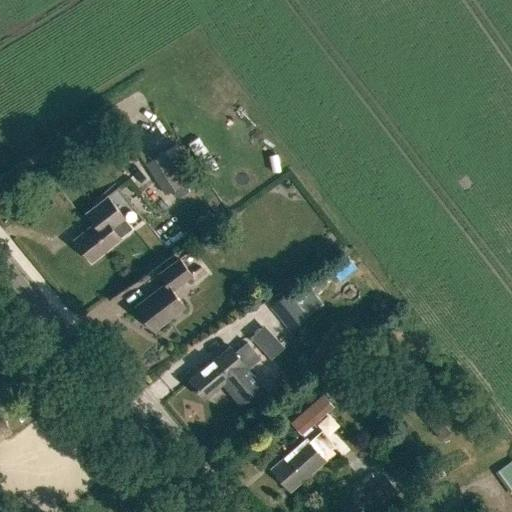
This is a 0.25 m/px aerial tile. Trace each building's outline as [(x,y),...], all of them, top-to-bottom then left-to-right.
[(146,163),(165,193),(197,172),(177,142),(163,151),(146,163)] [(74,239),(91,260),(120,237),(133,227),(107,195),(86,212),(94,223),(74,239)] [(166,283),(136,306),(153,328),(184,305),(172,290),(192,275),(180,258),(159,274),(166,283)] [(269,305),(289,329),(322,303),(302,278),(269,305)] [(0,394),(13,385),(1,370),(14,361),(2,344),(0,344),(0,394)] [(204,397),(226,380),(244,401),(262,386),(229,345),(189,379),(204,397)] [(300,415),(310,425),(332,404),(323,395),(300,415)] [(321,431),(308,442),(305,438),(271,469),(291,490),(324,460),(321,456),(334,445),(321,431)] [(511,461),(503,468),(511,480),(511,461)] [(397,491),(386,477),(369,491),(380,505),(397,491)]
